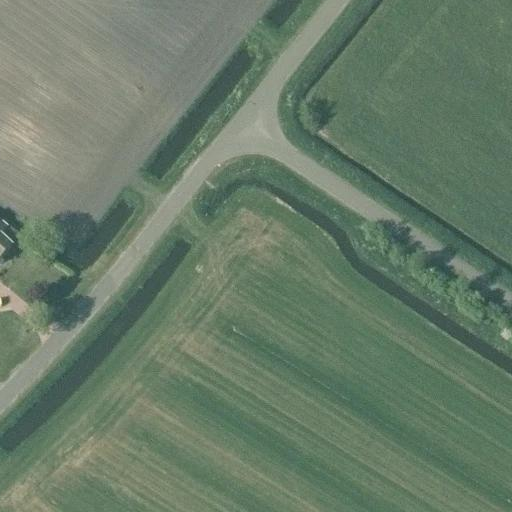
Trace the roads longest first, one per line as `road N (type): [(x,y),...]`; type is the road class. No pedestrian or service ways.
road 1 (unclassified): [(0,400),(243,121)]
road 2 (unclassified): [(511,308),(243,121)]
road 3 (unclassified): [(243,121),(340,0)]
